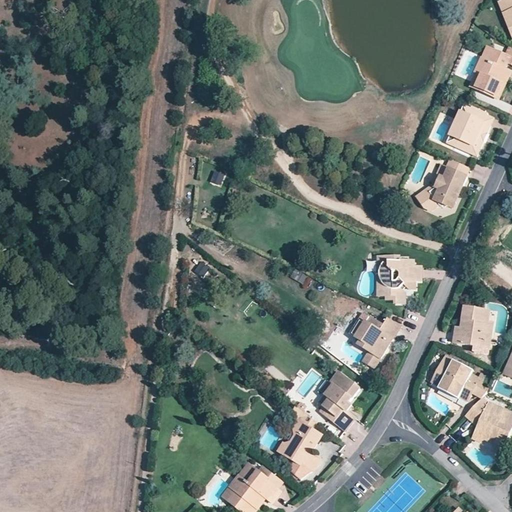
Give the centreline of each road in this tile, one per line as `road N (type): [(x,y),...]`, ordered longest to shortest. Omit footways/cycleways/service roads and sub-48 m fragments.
road 1 (track): [(462,253),(383,226),(365,209),(316,198),(271,148),(225,74),(207,23),(211,0)]
road 2 (residential): [(511,142),(392,412)]
road 3 (residential): [(392,412),(503,511)]
road 4 (residential): [(392,412),(308,508)]
